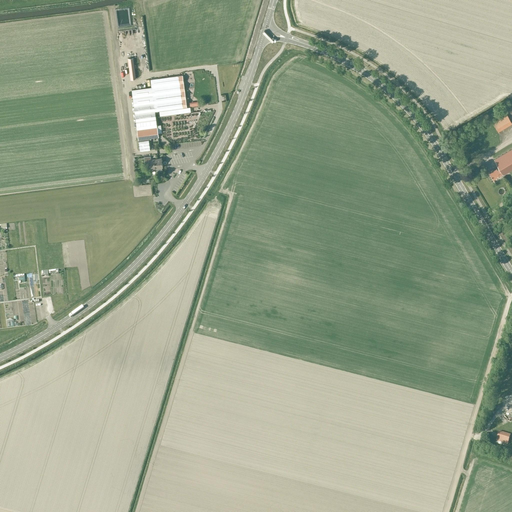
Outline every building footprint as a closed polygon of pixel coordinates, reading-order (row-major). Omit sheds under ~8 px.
[(151,87),(131,90),(140,151),(150,150),(148,140),(151,140),(151,138),(158,137),(155,111),(186,107),(182,75),(150,79),(151,87)] [(498,132),(511,124),(506,115),(493,123),(498,132)] [(503,175),(511,169),(511,148),(494,160),(499,168),(497,169),(497,168),(489,173),(493,179),(500,175),(502,173),(503,175)] [(161,163),(161,158),(151,159),(150,156),(143,157),(144,162),(148,162),(149,169),(155,168),(155,172),(162,171),(161,167),(162,167),(161,163)] [(496,441),(508,445),(511,435),(499,432),(496,441)]
